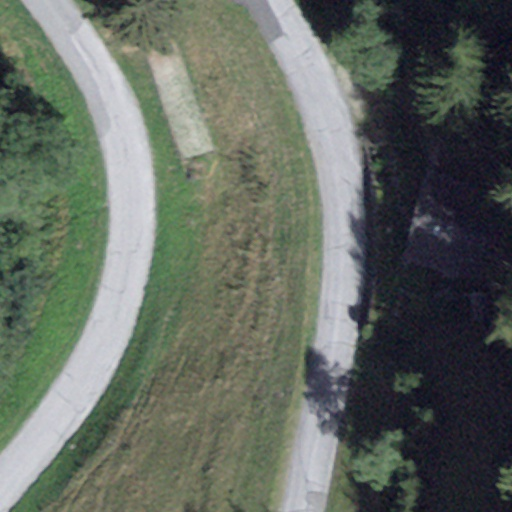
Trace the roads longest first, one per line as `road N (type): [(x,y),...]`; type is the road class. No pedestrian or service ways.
road 1 (unclassified): [(0,483),(94,350),(128,225),(112,119),(42,0)]
road 2 (unclassified): [(268,0),(329,123),(342,232),(336,319),(298,511)]
